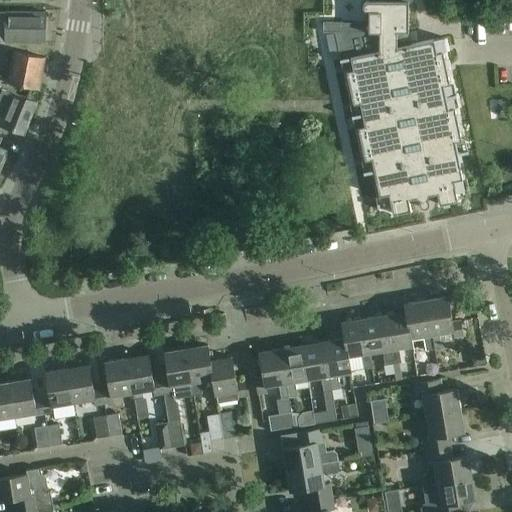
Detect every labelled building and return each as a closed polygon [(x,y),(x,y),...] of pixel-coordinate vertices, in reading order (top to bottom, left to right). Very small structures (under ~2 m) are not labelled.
[(170,14),(107,14),(106,226),(170,226),(170,222),(347,222),(333,158),(170,158),(170,74),(275,74),(275,0),(199,0),(199,22),(170,22),(170,14)] [(369,23),(324,23),(324,33),(332,33),(335,33),(368,33),(379,33),(379,52),(368,54),(350,58),(353,70),(346,72),(353,104),(360,103),(365,127),(358,128),(365,161),(371,159),(379,197),(388,195),(392,215),(410,211),(408,200),(417,198),(420,201),(419,202),(419,203),(419,204),(419,205),(419,206),(420,206),(420,207),(421,208),(422,208),(422,209),(423,209),(424,209),(425,209),(426,209),(426,208),(427,208),(428,207),(428,206),(429,206),(429,205),(429,204),(429,203),(429,202),(428,202),(428,201),(428,200),(427,200),(426,199),(429,196),(437,194),(439,205),(457,201),(453,181),(462,180),(454,142),(461,141),(454,108),(448,109),(443,86),(449,84),(443,52),(436,53),(433,40),(396,48),(396,33),(408,33),(407,0),(368,0),(369,1),(368,1),(367,2),(366,2),(365,2),(365,3),(364,3),(364,4),(363,4),(363,5),(363,6),(363,7),(362,8),(363,8),(363,9),(363,10),(364,10),(364,11),(365,12),(366,13),(367,13),(368,13),(369,13),(369,23)] [(0,12),(0,42),(6,42),(44,43),(45,13),(6,12),(0,12)] [(2,83),(19,86),(38,89),(44,58),(13,52),(8,79),(3,78),(2,83)] [(0,125),(5,128),(23,135),(36,103),(7,92),(2,104),(0,103),(0,125)] [(448,297),(426,300),(432,335),(452,332),(453,337),(462,335),(460,321),(452,322),(448,297)] [(412,345),(411,337),(422,335),(425,351),(434,350),(432,335),(426,300),(404,304),(405,312),(411,346),(412,345)] [(405,312),(384,315),(392,363),(393,363),(396,381),(402,380),(399,362),(400,362),(398,348),(411,346),(405,312)] [(384,315),(363,319),(368,353),(369,353),(381,351),(384,365),(392,363),(384,315)] [(341,323),(344,338),(347,356),(348,356),(361,353),(363,368),(371,367),(369,353),(368,353),(363,319),(341,323)] [(344,338),(323,342),(331,390),(340,389),(338,375),(351,373),(348,356),(347,356),(344,338)] [(323,342),(302,345),(308,380),(321,377),(324,392),(331,390),(323,342)] [(208,345),(186,349),(194,396),(202,395),(200,381),(211,379),(213,379),(210,361),(208,345)] [(302,345),(280,349),(289,398),(298,396),(295,382),(308,380),(302,345)] [(169,378),(160,379),(163,393),(171,392),(172,395),(175,399),(194,396),(186,349),(164,353),(169,378)] [(289,398),(280,349),(257,353),(261,378),(255,379),(257,394),(267,393),(266,387),(279,385),(281,399),(289,398)] [(148,355),(127,359),(134,399),(140,398),(139,392),(152,390),(153,395),(163,393),(160,379),(152,381),(148,355)] [(210,361),(213,379),(211,379),(214,395),(215,403),(238,400),(237,397),(246,396),(244,382),(235,383),(231,358),(210,361)] [(109,388),(101,389),(103,403),(112,402),(111,397),(131,393),(132,399),(134,399),(127,359),(105,363),(109,388)] [(89,365),(67,369),(73,403),(93,400),(94,405),(103,403),(101,389),(93,391),(89,365)] [(50,398),(41,399),(43,414),(52,412),(51,407),(73,403),(67,369),(45,373),(50,398)] [(30,379),(8,383),(14,417),(34,413),(34,415),(43,414),(41,399),(34,401),(30,379)] [(440,380),(420,383),(415,384),(417,397),(422,396),(425,417),(460,411),(457,389),(442,391),(440,380)] [(14,417),(8,383),(0,384),(0,419),(14,417)] [(246,404),(248,425),(259,423),(256,403),(246,404)] [(132,407),(120,408),(121,424),(134,423),(132,407)] [(327,412),(314,414),(315,424),(336,420),(334,410),(327,412)] [(464,433),(460,411),(425,417),(428,437),(424,438),(426,451),(451,447),(449,435),(464,433)] [(231,412),(219,414),(223,439),(235,437),(231,412)] [(268,417),(270,431),(294,427),(291,413),(268,417)] [(118,414),(105,416),(108,437),(121,435),(118,414)] [(223,439),(219,414),(207,416),(209,432),(199,434),(203,455),(210,453),(211,453),(212,452),(213,451),(213,450),(211,441),(223,439)] [(108,437),(105,416),(93,418),(96,439),(108,437)] [(49,419),(49,439),(74,439),(73,418),(49,419)] [(180,421),(167,423),(171,448),(184,446),(180,421)] [(171,448),(167,423),(155,425),(159,450),(171,448)] [(49,447),(46,426),(34,428),(37,448),(49,447)] [(377,445),(391,442),(388,428),(374,431),(377,445)] [(282,448),(286,469),(338,461),(337,454),(333,451),(319,453),(317,443),(323,442),(320,429),(295,434),(297,446),(282,448)] [(453,459),(451,447),(426,451),(429,469),(421,479),(425,481),(425,486),(471,478),(468,456),(453,459)] [(305,489),(306,500),(331,496),(329,484),(324,485),(322,475),(337,472),(339,469),(338,461),(286,469),(290,492),(305,489)] [(0,500),(12,498),(14,510),(52,503),(50,492),(44,493),(44,492),(47,487),(46,478),(41,475),(40,468),(27,471),(27,474),(0,478),(0,500)] [(471,478),(425,486),(424,486),(427,504),(424,505),(422,508),(422,511),(461,511),(460,502),(475,500),(471,478)] [(328,511),(328,510),(334,509),(331,496),(306,500),(308,511),(328,511)] [(51,511),(53,510),(52,503),(14,510),(14,511),(51,511)]
